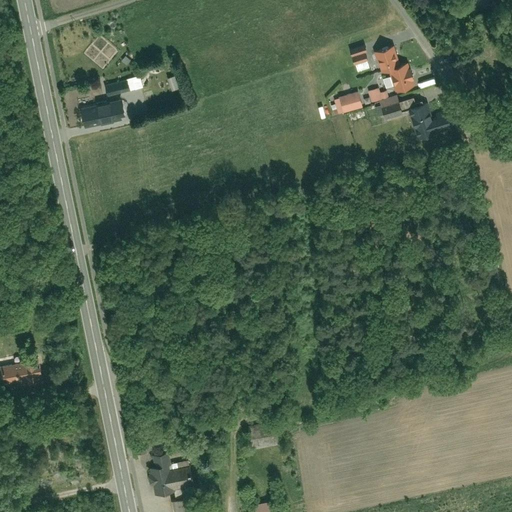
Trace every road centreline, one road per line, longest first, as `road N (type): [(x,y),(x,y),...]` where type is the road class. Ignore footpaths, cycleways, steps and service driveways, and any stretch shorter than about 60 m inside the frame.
road 1 (primary): [(128,511),(31,31)]
road 2 (track): [(462,124),(511,334)]
road 3 (residential): [(391,0),(442,63),(462,124)]
